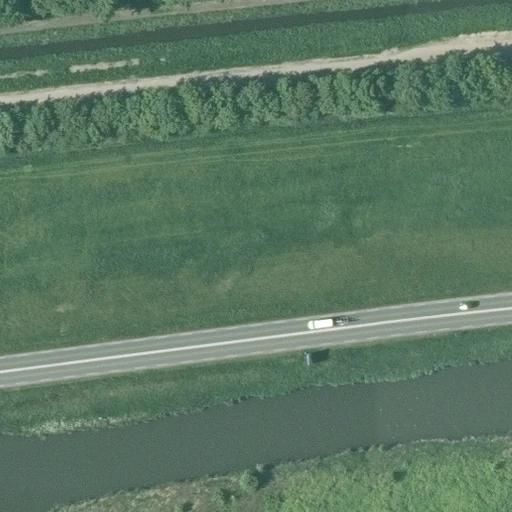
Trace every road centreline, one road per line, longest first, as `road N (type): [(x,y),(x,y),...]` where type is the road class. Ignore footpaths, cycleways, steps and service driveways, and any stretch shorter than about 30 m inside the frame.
road 1 (primary): [(0,372),(511,311)]
road 2 (unclassified): [(0,108),(511,52)]
road 3 (track): [(0,29),(281,0)]
